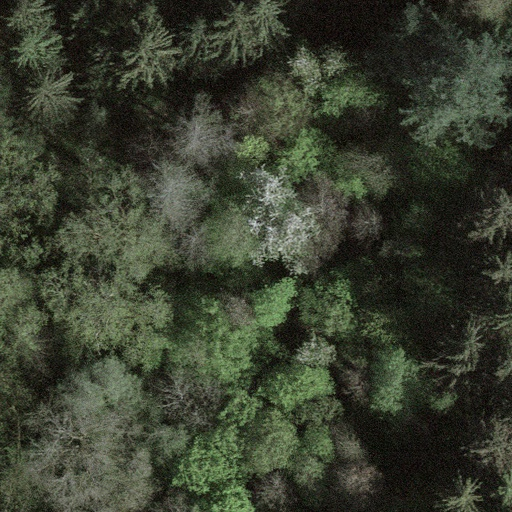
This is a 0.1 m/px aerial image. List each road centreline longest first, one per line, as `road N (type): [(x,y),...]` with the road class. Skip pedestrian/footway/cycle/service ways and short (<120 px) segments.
road 1 (track): [(379,511),(511,152)]
road 2 (track): [(380,0),(507,161)]
